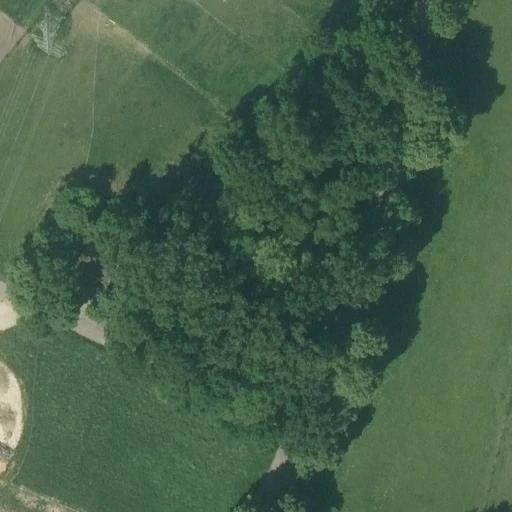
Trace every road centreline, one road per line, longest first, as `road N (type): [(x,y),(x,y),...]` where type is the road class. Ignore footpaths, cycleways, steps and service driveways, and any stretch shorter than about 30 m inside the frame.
road 1 (residential): [(269,511),(384,212),(428,0)]
road 2 (track): [(298,439),(0,293)]
